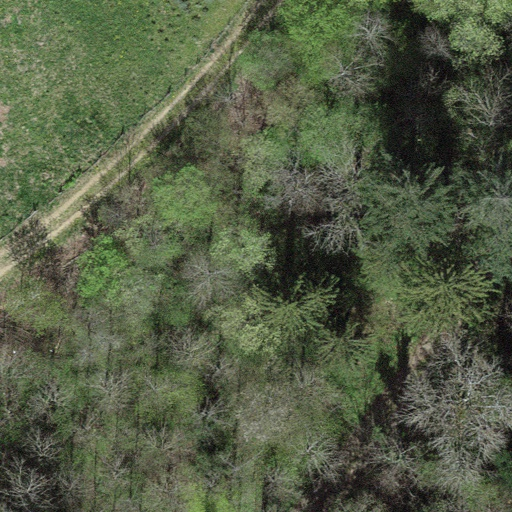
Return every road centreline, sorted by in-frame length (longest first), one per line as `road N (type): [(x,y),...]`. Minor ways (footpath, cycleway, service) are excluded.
road 1 (track): [(295,0),(275,27),(0,242)]
road 2 (track): [(305,511),(511,240)]
